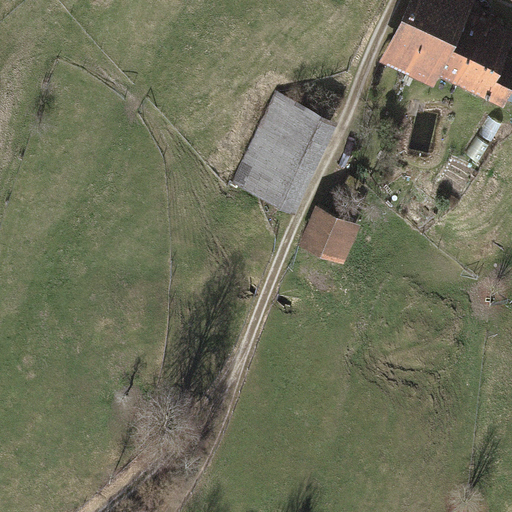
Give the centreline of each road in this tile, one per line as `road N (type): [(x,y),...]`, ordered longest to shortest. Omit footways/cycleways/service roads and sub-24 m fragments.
road 1 (track): [(294,228),(216,441),(175,511)]
road 2 (residential): [(396,0),(294,228)]
road 3 (track): [(236,374),(162,457),(98,511)]
